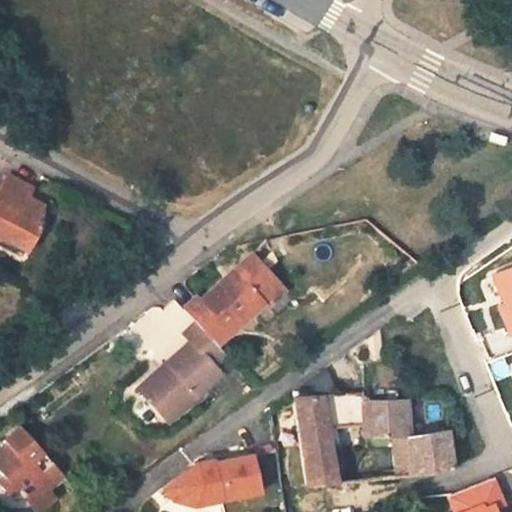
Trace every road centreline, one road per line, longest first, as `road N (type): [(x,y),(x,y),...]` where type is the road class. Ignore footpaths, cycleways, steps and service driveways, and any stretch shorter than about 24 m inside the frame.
road 1 (unknown): [(131,503),(440,277)]
road 2 (residential): [(376,54),(333,136),(192,244)]
road 3 (residential): [(192,244),(0,392)]
road 4 (residential): [(0,142),(192,244)]
road 5 (unknown): [(440,277),(511,481)]
road 6 (unclassified): [(511,112),(376,54)]
